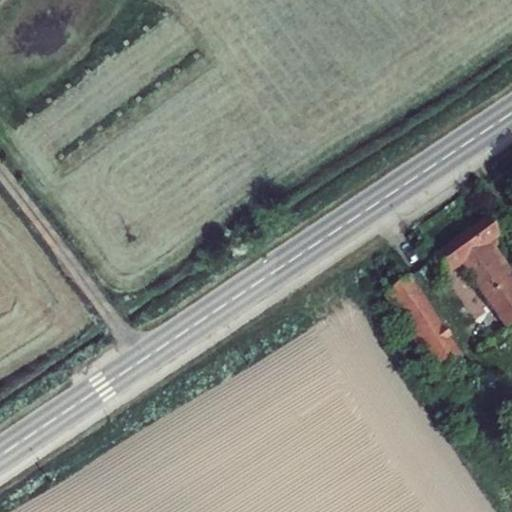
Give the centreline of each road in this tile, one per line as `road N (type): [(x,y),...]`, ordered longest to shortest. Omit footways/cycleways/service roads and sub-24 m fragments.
road 1 (tertiary): [(511,112),(0,455)]
road 2 (unknown): [(0,179),(124,339),(134,365)]
